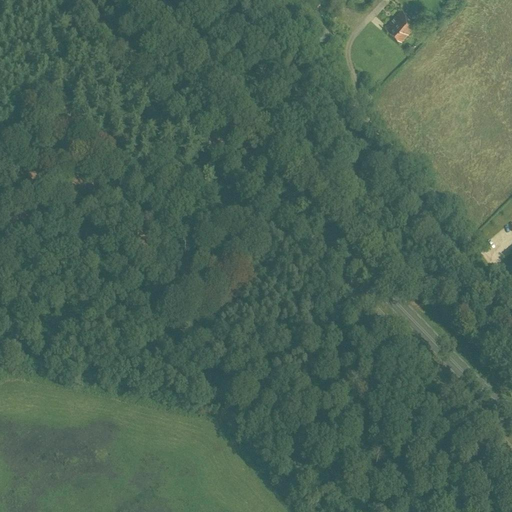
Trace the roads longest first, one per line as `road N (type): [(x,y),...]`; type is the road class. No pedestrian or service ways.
road 1 (primary): [(511,413),(424,332),(107,0)]
road 2 (track): [(511,283),(255,0)]
